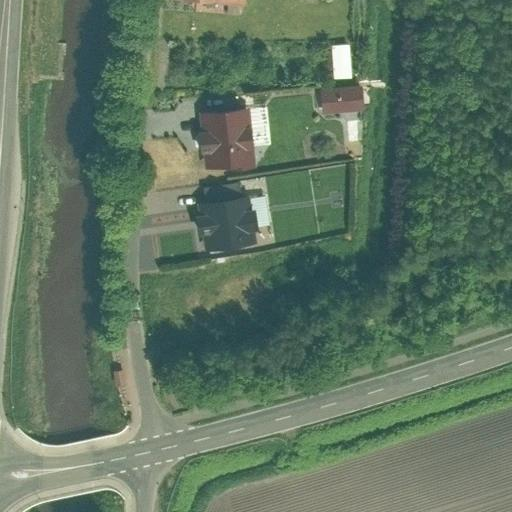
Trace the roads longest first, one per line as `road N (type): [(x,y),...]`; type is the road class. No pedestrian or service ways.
road 1 (residential): [(154,428),(136,355),(128,259),(142,0)]
road 2 (tertiary): [(511,347),(158,448)]
road 3 (tertiary): [(158,448),(0,485)]
